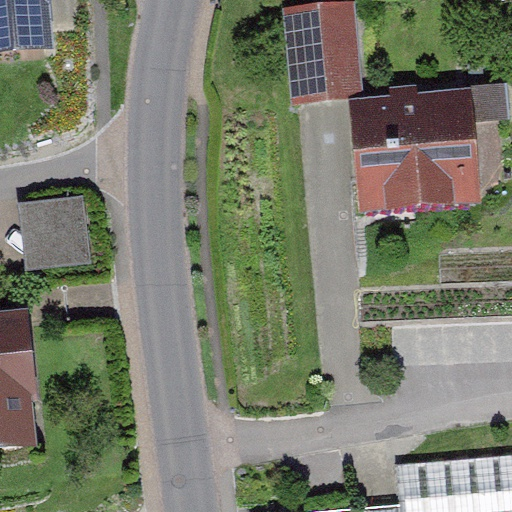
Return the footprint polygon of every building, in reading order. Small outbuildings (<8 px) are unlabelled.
[(48,0),(0,0),(0,64),(56,57),(48,0)] [(351,11),(291,15),(296,103),(356,99),(351,11)] [(511,104),(349,116),(356,207),(511,195),(511,104)] [(91,201),(22,209),(30,275),(99,267),(91,201)] [(28,328),(0,332),(0,457),(46,450),(28,328)] [(511,511),(511,462),(409,471),(412,511),(511,511)]
